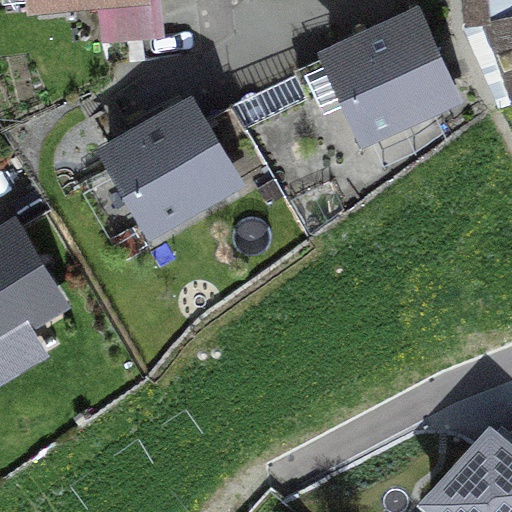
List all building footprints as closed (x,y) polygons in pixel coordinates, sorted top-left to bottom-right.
[(428,99),(396,24),(296,68),(328,142),(428,99)] [(511,27),(494,32),(511,103),(511,27)] [(198,116),(109,168),(148,235),(237,183),(198,116)] [(0,356),(57,324),(12,245),(0,251),(0,356)] [(511,511),(511,450),(490,430),(422,505),(430,511),(511,511)]
